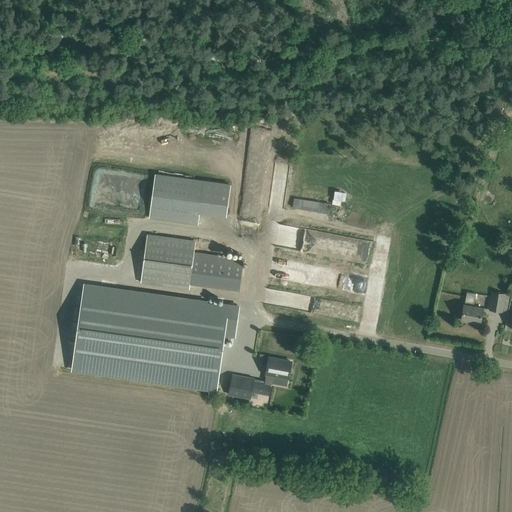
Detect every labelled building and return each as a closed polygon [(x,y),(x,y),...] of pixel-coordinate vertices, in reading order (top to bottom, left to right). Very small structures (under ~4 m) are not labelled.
[(149,218),(198,225),(200,210),(227,214),(231,185),(155,174),(149,218)] [(293,198),(292,208),(329,213),(331,203),(293,198)] [(239,289),(243,260),(194,253),(195,240),(147,234),(140,282),(189,289),(190,282),(239,289)] [(358,256),(357,261),(369,263),(373,242),(348,237),(345,253),(358,256)] [(76,343),(72,369),(121,376),(210,389),(217,390),(224,336),(228,337),(228,341),(227,341),(226,342),(226,343),(226,344),(226,345),(227,346),(228,346),(229,346),(230,346),(231,345),(232,344),(232,343),(232,342),(231,341),(231,337),(235,338),(239,307),(119,290),(84,285),(77,335),(76,343)] [(476,294),(467,292),(462,320),(480,324),(483,309),(474,307),(476,294)] [(502,312),(503,311),(507,312),(510,296),(505,295),(493,293),(490,310),(502,312)] [(289,378),(292,362),(283,360),(283,362),(269,360),(266,374),(265,383),(254,381),(254,379),(232,375),(229,395),(250,399),(252,392),(269,395),(271,385),(273,385),(274,375),(289,378)] [(209,391),(208,397),(216,398),(217,390),(210,389),(209,391)]
